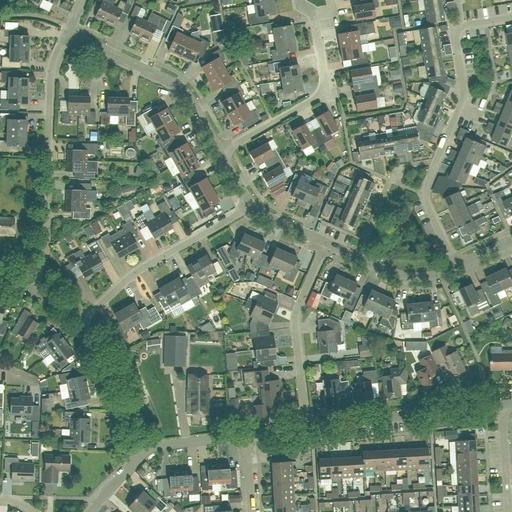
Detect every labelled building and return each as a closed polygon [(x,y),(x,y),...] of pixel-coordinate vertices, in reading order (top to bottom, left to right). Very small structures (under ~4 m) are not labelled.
[(94,17),(104,22),(112,6),(114,2),(109,0),(95,0),(95,2),(100,4),(94,17)] [(117,9),(112,6),(104,22),(115,27),(120,14),(126,16),(133,0),(126,0),(125,4),(120,2),(117,9)] [(376,0),(363,0),(364,5),(352,7),(355,21),(375,17),(373,9),(378,8),(376,0)] [(422,0),(425,12),(441,9),(439,0),(422,0)] [(272,2),(254,5),(255,13),(246,15),(248,25),(264,23),(263,17),(275,15),(272,2)] [(129,33),(139,38),(146,22),(140,20),(143,13),(143,10),(135,6),(129,18),(135,20),(129,33)] [(441,9),(425,12),(427,24),(443,21),(441,9)] [(147,23),(146,22),(139,38),(149,43),(155,30),(160,32),(166,21),(151,14),(147,23)] [(182,16),(177,14),(172,26),(178,29),(183,18),(182,17),(182,16)] [(223,30),(220,15),(209,17),(212,32),(223,30)] [(274,42),(293,39),(291,26),(279,28),(278,22),(265,24),(267,35),(273,34),(274,42)] [(337,35),(339,48),(359,45),(358,36),(373,34),(372,24),(366,25),(366,23),(348,26),(349,33),(337,35)] [(180,57),(188,39),(180,35),(182,31),(172,26),(166,38),(172,41),(167,51),(180,57)] [(418,30),(420,43),(437,40),(434,27),(418,30)] [(9,49),(28,50),(28,37),(16,37),(17,31),(0,30),(0,40),(9,41),(9,49)] [(415,31),(408,33),(410,41),(417,40),(415,31)] [(196,42),(188,39),(180,57),(192,63),(197,52),(203,55),(208,43),(198,38),(196,42)] [(224,39),(214,41),(214,47),(224,40),(224,39)] [(293,39),(274,42),(276,50),(270,51),(272,62),(284,60),(283,54),(295,52),(293,39)] [(439,52),(437,40),(420,43),(422,54),(439,52)] [(359,45),(339,48),(342,62),(353,60),(354,66),(367,64),(365,53),(361,53),(359,45)] [(28,50),(9,49),(9,58),(1,57),(1,68),(15,69),(16,63),(28,63),(28,50)] [(207,80),(224,70),(220,62),(224,60),(218,50),(207,56),(210,62),(200,68),(207,80)] [(424,66),(441,63),(439,52),(422,54),(424,66)] [(281,82),(300,78),(297,66),(286,68),(285,62),(272,64),(274,75),(280,74),(281,82)] [(443,75),(441,63),(424,66),(426,79),(439,76),(439,78),(437,82),(442,84),(445,77),(445,75),(443,75)] [(363,83),(364,89),(377,87),(375,76),(371,77),(369,68),(349,71),(352,85),(363,83)] [(224,70),(207,80),(213,92),(224,86),(227,92),(238,85),(233,75),(229,78),(224,70)] [(8,91),(27,92),(27,79),(15,79),(15,73),(0,72),(0,83),(8,83),(8,91)] [(302,91),(300,78),(281,82),(282,90),(277,91),(278,101),(291,99),(290,93),(302,91)] [(439,104),(444,93),(447,94),(450,87),(442,84),(437,82),(424,83),(419,92),(421,97),(423,98),(427,100),(427,99),(439,104)] [(238,85),(227,92),(230,97),(220,103),(226,115),(244,105),(240,97),(244,95),(238,85)] [(377,87),(364,89),(365,96),(354,98),(356,111),(376,108),(375,99),(379,98),(377,87)] [(387,97),(396,96),(396,88),(387,89),(387,97)] [(26,105),(27,92),(8,91),(8,100),(0,99),(0,110),(14,111),(14,105),(26,105)] [(70,115),(78,115),(78,97),(67,97),(67,112),(61,111),(61,124),(70,124),(70,115)] [(78,97),(78,115),(86,115),(85,125),(94,125),(95,112),(89,112),(89,98),(78,97)] [(117,116),(118,98),(107,98),(106,113),(100,113),(100,125),(109,126),(109,116),(117,116)] [(129,99),(118,98),(117,116),(125,117),(125,126),(134,126),(134,114),(128,113),(129,99)] [(255,100),(258,107),(263,105),(259,98),(255,100)] [(422,111),(438,117),(443,106),(439,104),(427,99),(427,100),(425,105),(419,103),(417,109),(422,111)] [(495,107),(511,114),(511,102),(508,101),(505,106),(497,103),(495,107)] [(248,112),(244,105),(226,115),(233,127),(243,121),(247,127),(258,120),(252,110),(248,112)] [(511,126),(511,114),(495,107),(493,112),(502,115),(499,121),(511,126)] [(155,131),(172,121),(166,109),(155,115),(152,109),(141,115),(147,125),(150,123),(155,131)] [(412,134),(416,133),(416,135),(418,135),(420,131),(432,136),(435,129),(433,128),(438,117),(422,111),(412,134)] [(315,133),(322,144),(323,144),(327,152),(336,147),(330,135),(337,130),(327,112),(314,118),(321,130),(315,133)] [(7,133),(25,134),(26,121),(14,121),(14,115),(0,114),(0,124),(7,125),(7,133)] [(155,140),(161,150),(172,144),(169,138),(179,132),(172,121),(155,131),(159,138),(155,140)] [(511,137),(511,134),(511,126),(499,121),(497,126),(489,122),(487,127),(511,137)] [(322,144),(315,133),(310,136),(303,125),(291,132),(302,150),(310,146),(312,150),(322,144)] [(395,154),(407,152),(404,135),(398,136),(396,127),(390,128),(392,137),(395,154)] [(511,137),(487,127),(485,132),(493,135),(491,141),(507,148),(511,137)] [(465,143),(462,148),(482,157),(487,147),(467,138),(469,132),(460,128),(456,139),(465,143)] [(404,135),(407,152),(419,150),(418,141),(421,141),(429,144),(432,136),(420,131),(418,135),(416,135),(416,133),(412,134),(404,135)] [(25,134),(7,133),(6,142),(0,141),(0,152),(13,152),(13,146),(25,147),(25,134)] [(379,134),(383,156),(395,154),(392,137),(386,138),(385,133),(379,134)] [(371,158),(383,156),(379,134),(374,135),(375,140),(369,141),(368,141),(371,158)] [(268,141),(265,135),(256,140),(260,146),(268,141)] [(359,160),(371,158),(368,141),(369,141),(368,136),(362,137),(363,142),(356,144),(359,160)] [(67,150),(66,161),(86,162),(86,155),(97,155),(97,144),(79,144),(79,151),(67,150)] [(170,158),(175,165),(192,155),(185,144),(175,149),(172,144),(161,150),(166,160),(170,158)] [(265,160),(268,165),(280,159),(274,149),(270,152),(266,144),(248,154),(255,166),(265,160)] [(449,154),(473,165),(473,164),(478,166),(481,159),(484,161),(485,158),(482,157),(462,148),(460,153),(451,149),(449,154)] [(456,162),(454,168),(469,175),(473,165),(449,154),(447,159),(456,162)] [(192,155),(175,165),(179,173),(175,175),(180,185),(192,179),(189,173),(199,167),(192,155)] [(283,161),(287,167),(291,164),(287,157),(283,161)] [(299,166),(311,171),(314,163),(303,158),(299,166)] [(280,159),(268,165),(272,171),(261,177),(268,189),(286,179),(281,171),(285,169),(280,159)] [(343,165),(340,160),(333,164),(336,170),(343,165)] [(97,162),(86,162),(66,161),(66,172),(79,172),(78,179),(94,180),(94,172),(96,172),(97,162)] [(136,175),(146,179),(150,170),(140,167),(136,175)] [(449,186),(461,188),(463,184),(464,185),(469,175),(454,168),(449,178),(452,180),(449,186)] [(295,204),(300,205),(308,186),(303,183),(305,178),(300,175),(299,177),(294,174),(286,192),(291,195),(291,196),(297,199),(295,204)] [(350,181),(348,186),(369,195),(374,184),(358,177),(355,184),(350,181)] [(192,179),(180,185),(186,195),(190,193),(194,200),(212,190),(205,178),(195,184),(192,179)] [(308,186),(300,205),(304,207),(306,203),(312,206),(313,204),(318,207),(327,188),(316,183),(314,188),(308,186)] [(65,190),(65,201),(85,202),(85,195),(90,195),(91,184),(78,184),(78,191),(65,190)] [(132,191),(130,184),(121,187),(123,194),(132,191)] [(161,190),(158,185),(152,188),(155,193),(161,190)] [(364,206),(369,195),(348,186),(346,191),(351,194),(349,199),(348,200),(364,206)] [(461,188),(449,186),(446,193),(442,194),(444,199),(449,209),(464,202),(464,203),(467,201),(465,197),(462,198),(459,192),(461,188)] [(218,202),(212,190),(194,200),(199,208),(195,210),(200,220),(212,214),(208,208),(218,202)] [(505,220),(511,216),(511,196),(511,195),(506,197),(503,191),(493,195),(505,220)] [(344,211),(359,217),(364,206),(348,200),(349,199),(343,197),(341,202),(346,205),(344,211)] [(141,198),(136,206),(142,210),(148,203),(141,198)] [(85,202),(65,201),(65,212),(78,212),(77,219),(90,220),(90,209),(85,209),(85,202)] [(154,218),(163,234),(172,228),(165,216),(170,213),(164,202),(156,206),(161,214),(154,218)] [(449,209),(453,219),(477,208),(475,204),(466,208),(464,203),(464,202),(449,209)] [(354,229),(359,217),(344,211),(336,207),(329,224),(337,228),(339,222),(354,229)] [(477,208),(453,219),(458,229),(484,217),(473,222),(470,216),(479,212),(477,208)] [(182,209),(177,212),(181,218),(186,215),(182,209)] [(330,214),(323,211),(320,219),(327,222),(330,214)] [(163,234),(154,218),(147,222),(142,214),(134,218),(141,229),(146,227),(153,239),(163,234)] [(484,217),(458,229),(465,244),(473,240),(470,236),(480,231),(478,226),(486,222),(484,217)] [(0,235),(13,236),(14,219),(0,218),(0,235)] [(104,222),(110,232),(117,228),(111,218),(104,222)] [(96,222),(90,225),(95,235),(102,232),(96,222)] [(126,234),(119,238),(128,254),(137,248),(130,235),(135,233),(129,222),(121,226),(126,234)] [(94,234),(89,226),(83,229),(88,238),(94,234)] [(128,254),(119,238),(116,233),(109,237),(107,234),(100,238),(106,249),(111,246),(118,259),(128,254)] [(239,253),(246,256),(254,239),(243,234),(238,244),(233,242),(227,255),(233,257),(237,259),(239,253)] [(250,265),(260,269),(265,256),(260,254),(264,244),(254,239),(246,256),(253,259),(250,265)] [(84,258),(93,273),(103,268),(95,255),(100,252),(94,241),(86,246),(91,254),(84,258)] [(271,267),(278,270),(286,253),(275,248),(271,258),(265,256),(260,269),(269,273),(271,267)] [(93,273),(84,258),(77,262),(73,253),(65,258),(71,269),(76,266),(83,279),(93,273)] [(297,258),(286,253),(278,270),(285,273),(282,279),(292,283),(297,270),(292,268),(297,258)] [(196,261),(205,277),(215,271),(219,277),(223,274),(216,262),(211,265),(206,255),(196,261)] [(208,283),(205,277),(196,261),(185,267),(191,277),(186,280),(189,285),(184,288),(178,278),(168,284),(180,306),(201,294),(198,289),(208,283)] [(233,267),(237,277),(243,274),(239,264),(233,267)] [(507,268),(496,273),(504,290),(511,287),(511,288),(511,278),(511,279),(507,268)] [(248,272),(245,279),(252,282),(255,276),(248,272)] [(497,293),(504,290),(496,273),(485,278),(490,289),(485,291),(493,308),(502,303),(497,293)] [(331,293),(338,297),(346,280),(335,275),(330,285),(325,283),(319,295),(321,296),(329,300),(331,293)] [(346,280),(338,297),(345,300),(342,306),(352,310),(357,297),(352,295),(356,284),(346,280)] [(168,284),(158,290),(163,299),(158,302),(165,314),(180,306),(168,284)] [(475,292),(472,285),(460,291),(468,308),(475,304),(479,312),(490,307),(481,289),(475,292)] [(294,291),(288,288),(285,294),(291,296),(294,291)] [(374,313),(382,296),(370,291),(367,298),(360,295),(353,311),(364,315),(366,310),(374,313)] [(246,303),(272,314),(277,303),(274,302),(277,297),(265,292),(263,297),(259,295),(256,301),(248,298),(246,303)] [(312,292),(306,305),(315,309),(321,296),(319,295),(312,292)] [(382,296),(374,313),(382,317),(378,324),(394,331),(397,312),(390,309),(394,301),(382,296)] [(418,304),(420,322),(428,321),(429,328),(441,327),(439,310),(432,310),(431,302),(418,304)] [(255,332),(268,331),(267,325),(272,314),(246,303),(244,307),(252,310),(249,317),(257,320),(255,326),(255,332)] [(133,304),(123,309),(133,326),(138,323),(142,330),(161,320),(154,307),(139,315),(133,304)] [(290,319),(294,311),(280,304),(275,312),(290,319)] [(412,323),(420,322),(418,304),(405,305),(406,313),(399,314),(401,331),(412,329),(412,323)] [(133,326),(123,309),(113,315),(120,326),(115,329),(122,341),(127,338),(124,334),(129,331),(127,329),(133,326)] [(30,314),(23,310),(17,320),(18,321),(10,333),(16,337),(18,334),(27,340),(25,342),(26,343),(37,324),(27,318),(30,314)] [(338,324),(327,319),(327,325),(328,331),(317,332),(319,353),(336,352),(335,344),(340,344),(339,330),(340,330),(339,324),(338,324)] [(467,336),(476,332),(472,320),(462,324),(467,336)] [(213,328),(208,323),(203,327),(209,332),(213,328)] [(268,331),(255,332),(256,332),(249,333),(250,339),(253,339),(254,350),(274,348),(273,336),(269,337),(268,331)] [(45,349),(50,355),(66,343),(58,333),(49,341),(45,336),(34,344),(41,352),(45,349)] [(164,337),(163,367),(185,367),(186,337),(164,337)] [(369,346),(374,357),(390,350),(385,339),(369,346)] [(163,341),(151,340),(151,349),(163,349),(163,341)] [(73,352),(66,343),(50,355),(54,360),(49,364),(56,372),(67,364),(63,359),(73,352)] [(274,348),(254,350),(256,362),(252,362),(253,368),(273,366),(273,360),(276,360),(274,348)] [(445,357),(440,348),(431,353),(436,364),(442,362),(449,376),(456,373),(457,374),(464,371),(455,352),(445,357)] [(511,350),(510,351),(510,355),(491,355),(491,370),(511,369),(511,350)] [(417,375),(413,377),(415,381),(419,379),(424,390),(436,384),(431,375),(437,373),(429,356),(419,361),(423,370),(416,373),(417,375)] [(405,383),(404,369),(390,370),(390,376),(382,377),(385,399),(399,397),(398,384),(405,383)] [(259,396),(280,394),(278,380),(268,382),(267,371),(243,373),(244,385),(252,385),(252,387),(253,388),(258,388),(259,396)] [(377,383),(375,371),(362,372),(363,383),(355,384),(357,402),(372,400),(370,384),(377,383)] [(66,384),(67,391),(87,387),(85,376),(73,378),(72,372),(58,375),(60,385),(66,384)] [(207,375),(188,375),(187,390),(186,390),(186,414),(207,415),(208,391),(206,391),(207,375)] [(339,383),(338,380),(322,381),(325,405),(338,404),(337,398),(348,397),(347,382),(339,383)] [(87,387),(67,391),(69,398),(63,399),(65,410),(78,407),(77,401),(89,399),(87,387)] [(281,406),(280,394),(259,396),(260,405),(254,406),(255,418),(269,417),(268,408),(281,406)] [(31,398),(24,397),(24,399),(10,399),(10,415),(25,415),(25,420),(38,421),(38,407),(31,406),(31,398)] [(42,399),(42,413),(51,411),(49,398),(42,399)] [(69,430),(89,431),(89,419),(77,419),(77,413),(64,412),(63,423),(69,423),(69,430)] [(88,442),(89,431),(69,430),(69,437),(63,437),(63,448),(76,448),(76,442),(88,442)] [(455,453),(475,452),(474,440),(454,441),(455,453)] [(439,449),(438,448),(434,448),(434,460),(439,460),(439,453),(442,453),(442,449),(439,449)] [(417,469),(416,449),(405,450),(406,470),(417,469)] [(416,449),(417,469),(428,468),(427,449),(416,449)] [(405,450),(394,451),(395,470),(406,470),(405,450)] [(384,471),(383,451),(373,452),(374,472),(384,471)] [(395,470),(394,451),(383,451),(384,471),(395,470)] [(352,478),(363,477),(362,452),(361,453),(362,457),(351,458),(352,478)] [(373,452),(362,452),(363,477),(363,472),(374,472),(373,452)] [(475,463),(475,452),(455,453),(455,464),(475,463)] [(69,456),(45,456),(44,471),(45,471),(45,483),(56,483),(57,471),(69,471),(69,456)] [(17,459),(4,458),(4,472),(11,473),(11,482),(19,482),(19,480),(32,480),(33,464),(17,464),(17,459)] [(352,478),(351,458),(340,459),(341,478),(352,478)] [(319,480),(330,479),(329,459),(318,460),(319,480)] [(340,459),(329,459),(330,479),(341,478),(340,459)] [(272,474),(296,473),(296,469),(292,469),(291,462),(271,463),(272,474)] [(476,473),(475,463),(455,464),(456,474),(476,473)] [(228,464),(217,465),(219,485),(226,484),(226,489),(237,488),(235,471),(229,472),(228,464)] [(219,491),(219,485),(217,465),(206,465),(207,478),(200,478),(201,491),(212,490),(212,492),(219,491)] [(173,491),(181,491),(179,471),(168,472),(169,485),(162,485),(163,497),(174,496),(173,491)] [(190,471),(179,471),(181,491),(188,491),(188,496),(198,495),(198,483),(191,483),(190,471)] [(272,474),(273,485),(292,484),(292,473),(296,473),(272,474)] [(457,485),(476,484),(476,473),(456,474),(457,485)] [(57,495),(57,484),(46,484),(46,495),(57,495)] [(273,485),(273,496),(293,495),(292,484),(273,485)] [(477,495),(476,484),(457,485),(457,496),(477,495)] [(445,496),(444,490),(436,491),(437,503),(442,503),(441,497),(445,496)] [(134,499),(147,511),(148,511),(153,507),(159,511),(160,511),(166,506),(157,498),(153,502),(142,492),(135,499),(134,499)] [(294,505),(293,495),(273,496),(274,507),(294,505)] [(458,507),(477,506),(477,495),(457,496),(458,507)] [(147,511),(134,499),(133,500),(134,501),(127,508),(131,511),(147,511)]
